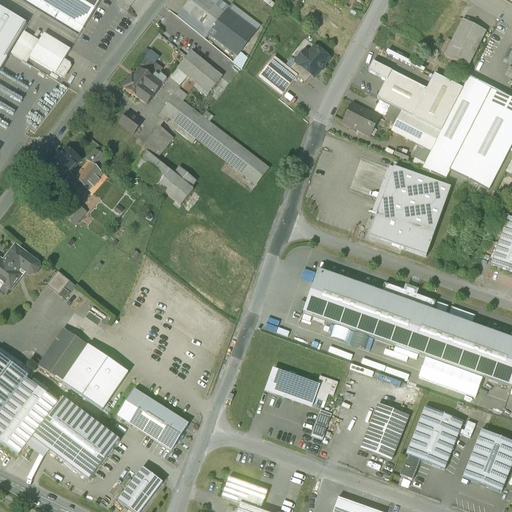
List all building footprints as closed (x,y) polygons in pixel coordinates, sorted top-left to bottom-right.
[(17,0),(79,37),(101,0),(17,0)] [(190,0),(189,1),(219,24),(225,15),(207,1),(207,0),(190,0)] [(289,0),(286,5),(295,12),(301,3),(297,0),(289,0)] [(219,24),(189,1),(183,10),(212,32),(212,33),(219,24)] [(0,71),(7,60),(6,59),(9,54),(26,25),(0,9),(0,71)] [(219,24),(212,33),(212,32),(209,36),(238,58),(256,34),(227,12),(225,15),(219,24)] [(463,21),(444,58),(467,69),(485,32),(463,21)] [(39,42),(24,33),(11,54),(26,64),(29,59),(39,42)] [(70,51),(44,35),(39,42),(29,59),(61,78),(65,77),(70,68),(70,65),(64,61),(70,51)] [(329,60),(314,48),(309,55),(305,52),(296,64),(311,76),(314,78),(320,72),(323,71),(324,69),(324,66),(329,60)] [(222,79),(191,53),(178,69),(188,78),(208,95),(222,79)] [(163,71),(146,58),(137,69),(139,71),(140,70),(154,82),(157,78),(163,71)] [(290,71),(274,58),(259,77),(283,97),(298,78),(289,71),(290,71)] [(391,73),(373,63),(368,73),(386,82),(377,99),(380,101),(391,106),(401,112),(413,118),(426,91),(391,73)] [(311,76),(296,64),(290,71),(289,71),(298,78),(305,84),(311,76)] [(19,85),(11,101),(41,117),(55,91),(36,80),(38,76),(24,69),(16,84),(19,85)] [(188,78),(178,69),(167,83),(176,92),(188,78)] [(154,82),(140,70),(139,71),(134,79),(131,77),(123,88),(147,107),(162,87),(154,82)] [(463,90),(434,75),(426,91),(413,118),(421,122),(441,132),(463,90)] [(166,81),(161,77),(159,79),(157,78),(154,82),(162,87),(166,81)] [(441,132),(432,151),(425,164),(423,168),(421,171),(445,181),(450,172),(488,192),(511,145),(511,100),(469,78),(463,90),(441,132)] [(187,98),(178,91),(174,97),(183,103),(187,98)] [(183,103),(174,97),(161,113),(166,117),(178,127),(196,140),(256,187),(269,170),(203,119),(183,103)] [(385,118),(391,106),(380,101),(374,113),(385,118)] [(376,118),(352,106),(342,124),(366,136),(369,128),(371,129),(376,118)] [(401,112),(391,106),(385,118),(384,119),(395,125),(401,112)] [(413,118),(401,112),(395,125),(391,132),(411,142),(412,140),(421,122),(413,118)] [(142,125),(127,114),(119,125),(134,136),(142,125)] [(376,118),(371,129),(374,131),(380,120),(376,118)] [(441,132),(421,122),(412,140),(418,143),(432,151),(441,132)] [(196,140),(178,127),(175,131),(192,145),(196,140)] [(371,129),(369,128),(366,136),(370,138),(371,136),(374,138),(377,132),(374,131),(371,129)] [(159,129),(142,150),(146,154),(156,162),(173,140),(159,129)] [(425,164),(432,151),(418,143),(411,157),(415,160),(416,159),(425,164)] [(67,150),(49,170),(70,189),(77,181),(76,181),(69,174),(80,162),(67,150)] [(106,159),(96,151),(87,162),(91,165),(97,170),(106,159)] [(156,162),(146,154),(134,170),(164,194),(181,207),(193,192),(191,190),(173,176),(156,162)] [(425,164),(416,159),(415,160),(413,164),(423,168),(425,164)] [(97,170),(91,165),(76,181),(77,181),(93,195),(107,179),(97,170)] [(377,215),(393,169),(388,167),(372,213),(377,215)] [(196,183),(179,169),(173,176),(191,190),(196,183)] [(450,190),(394,169),(393,169),(377,215),(374,224),(371,232),(369,238),(392,246),(426,259),(432,241),(450,190)] [(76,206),(65,219),(74,227),(78,223),(86,214),(76,206)] [(511,220),(508,219),(491,266),(511,274),(511,220)] [(371,232),(374,224),(368,222),(365,230),(371,232)] [(15,247),(0,266),(0,283),(3,286),(3,287),(10,292),(18,280),(14,277),(22,267),(25,269),(26,273),(30,276),(34,275),(38,269),(38,265),(15,247)] [(70,283),(58,273),(47,287),(59,297),(64,290),(70,283)] [(511,342),(381,295),(318,273),(303,315),(511,390),(511,386),(511,342)] [(209,287),(199,279),(195,284),(204,291),(209,287)] [(76,288),(70,283),(64,290),(70,295),(76,288)] [(406,294),(384,286),(381,295),(432,313),(435,304),(414,297),(415,293),(407,291),(406,294)] [(64,290),(59,297),(65,302),(70,295),(64,290)] [(83,296),(78,293),(71,302),(76,305),(83,296)] [(63,331),(37,368),(63,386),(88,348),(63,331)] [(128,375),(89,348),(88,348),(63,386),(102,413),(128,375)] [(33,372),(0,349),(0,362),(26,382),(33,372)] [(0,362),(0,416),(26,382),(0,362)] [(318,388),(273,372),(266,393),(311,409),(318,388)] [(26,382),(0,416),(0,444),(18,458),(26,448),(32,440),(50,453),(90,483),(120,443),(63,400),(59,406),(26,382)] [(188,427),(134,392),(117,418),(171,452),(178,443),(180,444),(184,438),(182,437),(188,427)] [(408,418),(378,406),(361,451),(390,463),(408,418)] [(463,424),(425,409),(406,457),(409,458),(420,463),(444,472),(463,424)] [(470,439),(474,425),(467,423),(462,436),(470,439)] [(511,466),(511,443),(482,432),(463,479),(501,495),(511,467),(511,466)] [(50,453),(32,440),(26,448),(44,461),(50,453)] [(409,458),(407,462),(406,462),(400,478),(412,483),(420,463),(409,458)] [(143,470),(118,503),(129,511),(142,511),(163,485),(143,470)] [(260,511),(267,493),(229,479),(222,499),(240,506),(238,511),(260,511)]
